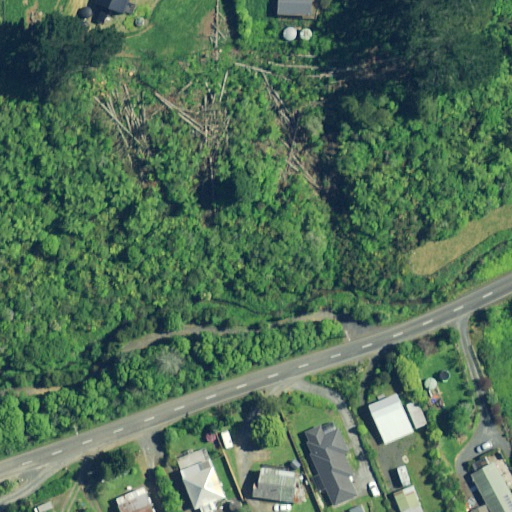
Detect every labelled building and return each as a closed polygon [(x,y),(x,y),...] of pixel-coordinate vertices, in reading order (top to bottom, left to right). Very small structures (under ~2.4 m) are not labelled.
[(111,5),(95,0),(88,0),(83,16),(105,23),(111,5)] [(312,0),(279,0),(278,14),(311,16),(312,0)] [(413,436),(411,433),(414,431),(404,407),(401,408),(395,395),(369,406),(385,444),(404,436),(405,440),(413,436)] [(421,398),(405,404),(417,431),(432,424),(421,398)] [(336,431),(332,421),(304,433),(312,452),(310,453),(333,507),(357,496),(348,475),(354,473),(345,451),(350,449),(341,429),(336,431)] [(201,507),(202,511),(214,511),(213,510),(216,509),(213,502),(225,497),(211,459),(181,470),(195,509),(201,507)] [(511,511),(511,495),(495,463),(471,476),(490,511),(511,511)] [(298,473),(262,467),(259,482),(255,481),(253,496),(303,504),(305,489),(296,488),(298,473)] [(155,511),(145,485),(116,496),(122,511),(155,511)] [(424,511),(414,486),(394,495),(400,511),(424,511)] [(241,500),(230,500),(230,511),(241,511),(241,500)]
